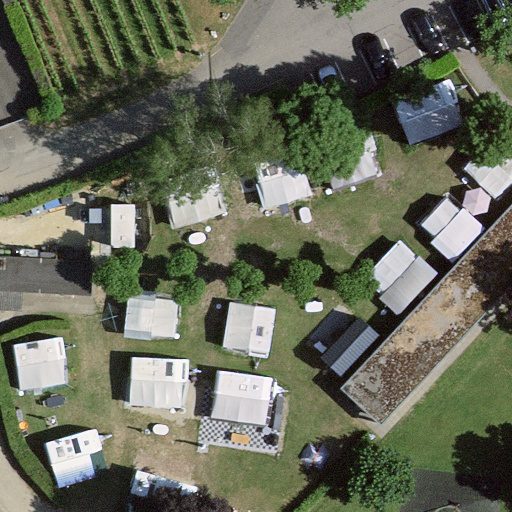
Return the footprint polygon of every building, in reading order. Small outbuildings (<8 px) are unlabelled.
[(511,204),(341,390),(380,426),(511,282),(511,204)] [(408,240),(375,282),(409,309),(442,267),(408,240)] [(84,260),(0,258),(0,309),(84,311),(84,260)] [(237,305),(234,344),(278,348),(282,309),(237,305)] [(25,383),(73,381),(71,338),(22,340),(25,383)] [(193,412),(205,362),(146,349),(135,399),(193,412)] [(226,368),(218,438),(278,446),(287,375),(226,368)]
